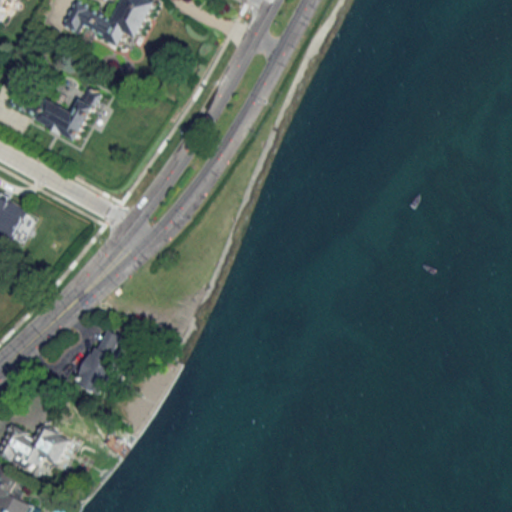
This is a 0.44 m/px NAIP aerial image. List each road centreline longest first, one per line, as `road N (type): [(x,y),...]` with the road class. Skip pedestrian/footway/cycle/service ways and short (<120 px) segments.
road 1 (secondary): [(146,232),(165,226),(226,149),(308,0)]
road 2 (secondary): [(267,0),(141,214),(146,232)]
road 3 (secondary): [(0,361),(146,232)]
road 4 (residential): [(146,232),(0,152)]
